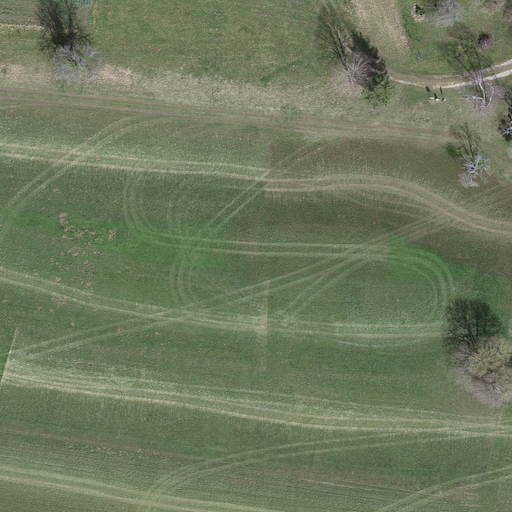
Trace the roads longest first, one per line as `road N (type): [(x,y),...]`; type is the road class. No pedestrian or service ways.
road 1 (track): [(431,134),(0,89)]
road 2 (track): [(325,0),(337,32),(365,61),(416,85)]
